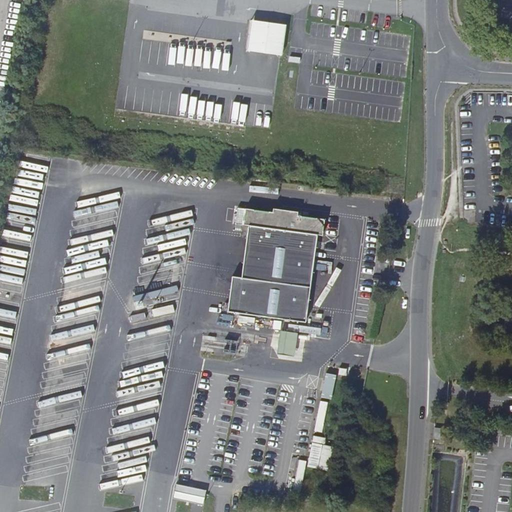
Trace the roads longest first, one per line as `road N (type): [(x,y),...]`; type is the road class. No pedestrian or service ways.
road 1 (unclassified): [(405,511),(433,98),(450,55)]
road 2 (unknown): [(337,354),(188,325)]
